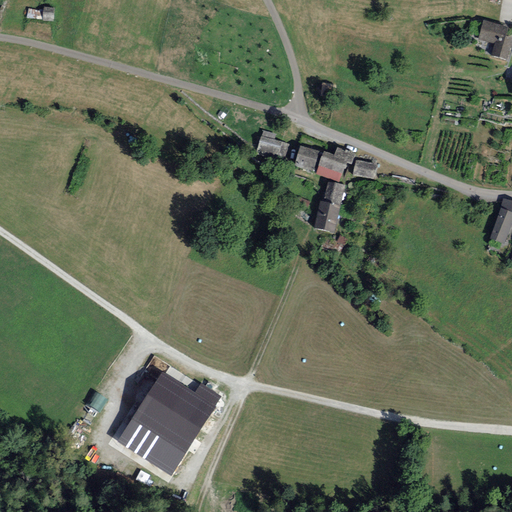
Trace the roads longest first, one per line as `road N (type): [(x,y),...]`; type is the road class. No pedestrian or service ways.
road 1 (track): [(0,235),(167,352),(244,390),(426,426),(511,434)]
road 2 (track): [(298,122),(291,177),(305,207),(290,269),(197,511)]
road 3 (residential): [(0,37),(298,122)]
road 4 (residential): [(298,122),(419,173),(511,196)]
road 5 (residential): [(298,122),(297,78),(267,0)]
